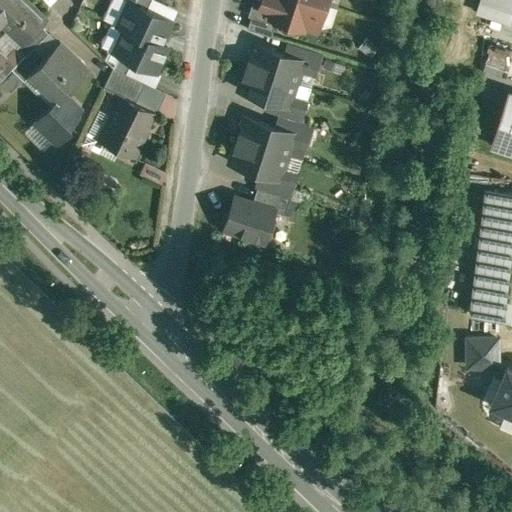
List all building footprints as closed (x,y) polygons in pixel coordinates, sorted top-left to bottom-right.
[(0,0),(0,18),(22,40),(23,41),(41,23),(46,18),(28,0),(0,0)] [(135,2),(131,0),(119,24),(168,47),(169,46),(162,43),(173,20),(148,8),(135,2)] [(151,0),(136,0),(135,2),(148,8),(151,0)] [(259,0),(260,5),(261,6),(273,10),(271,16),(272,16),(304,27),(306,19),(319,23),(326,0),(259,0)] [(511,10),(511,0),(480,0),(477,10),(509,21),(511,10)] [(260,5),(253,2),(249,14),(252,15),(248,27),(272,35),(276,22),(271,21),(272,16),(271,16),(273,10),(261,6),(260,5)] [(41,23),(23,41),(22,40),(18,45),(17,46),(26,54),(34,45),(34,46),(49,31),(41,23)] [(168,47),(119,24),(126,28),(115,51),(120,53),(133,59),(157,70),(168,47)] [(323,51),(289,40),(285,52),(303,58),(303,59),(319,64),(323,51)] [(45,57),(31,71),(32,71),(58,97),(59,98),(65,92),(88,68),(60,41),(45,57)] [(0,47),(0,80),(13,67),(26,54),(17,46),(18,45),(15,42),(5,52),(0,47)] [(285,52),(255,42),(247,65),(296,81),(303,59),(303,58),(285,52)] [(486,43),(479,69),(501,75),(509,49),(486,43)] [(26,54),(13,67),(24,79),(32,71),(31,71),(45,57),(34,46),(34,45),(26,54)] [(133,59),(120,53),(114,67),(123,71),(126,73),(127,72),(133,59)] [(157,70),(133,59),(127,72),(155,86),(161,72),(157,70)] [(296,81),(247,65),(240,88),(270,98),(288,104),(289,103),(296,81)] [(123,71),(114,67),(104,87),(114,91),(123,71)] [(126,73),(123,71),(114,91),(122,95),(122,94),(135,100),(144,82),(126,73)] [(511,91),(509,91),(492,143),(511,149),(511,91)] [(58,97),(37,119),(58,140),(72,126),(69,123),(77,115),(75,113),(81,107),(65,92),(59,98),(58,97)] [(135,100),(122,94),(122,95),(112,115),(114,116),(104,138),(102,137),(101,138),(137,156),(145,139),(141,137),(154,110),(135,100)] [(288,104),(270,98),(267,109),(279,113),(301,120),(305,108),(289,103),(288,104)] [(301,120),(279,113),(276,125),(294,131),(294,132),(310,137),(314,125),(301,120)] [(276,125),(246,115),(238,138),(287,154),(294,132),(294,131),(276,125)] [(287,154),(238,138),(231,161),(261,170),(279,176),(280,175),(287,154)] [(279,176),(261,170),(256,186),(290,197),(295,181),(280,175),(279,176)] [(290,197),(256,186),(258,187),(253,201),(275,208),(275,209),(285,212),(290,197)] [(511,189),(487,187),(471,311),(511,316),(511,189)] [(253,201),(235,195),(225,227),(265,239),(267,234),(272,231),(276,219),(273,214),(275,209),(275,208),(253,201)] [(497,336),(468,336),(469,364),(498,363),(497,336)] [(511,368),(507,367),(492,401),(511,409),(511,368)]
